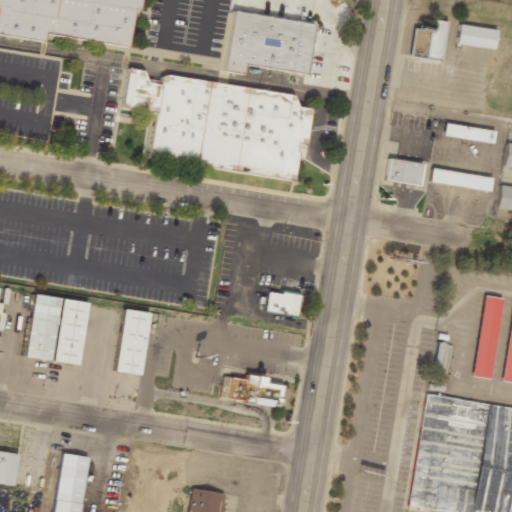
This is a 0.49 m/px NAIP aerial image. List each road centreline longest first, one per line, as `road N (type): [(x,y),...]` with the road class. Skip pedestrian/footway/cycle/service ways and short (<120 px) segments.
road 1 (secondary): [(385,0),(300,511)]
road 2 (residential): [(0,161),(482,241)]
road 3 (residential): [(0,405),(309,457)]
